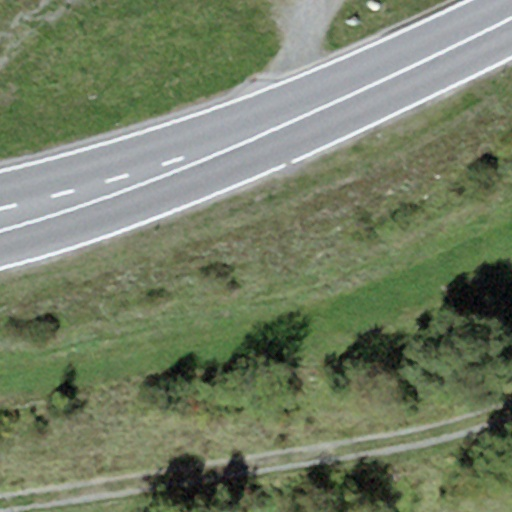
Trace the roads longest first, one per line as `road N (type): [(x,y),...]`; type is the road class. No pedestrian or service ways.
road 1 (primary): [(511,16),(243,138),(0,214)]
road 2 (track): [(0,499),(511,410)]
